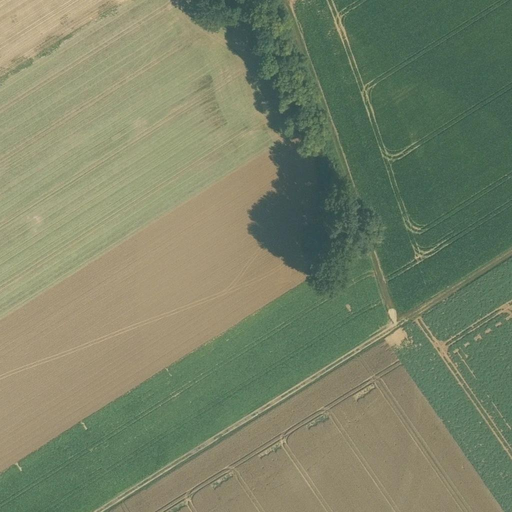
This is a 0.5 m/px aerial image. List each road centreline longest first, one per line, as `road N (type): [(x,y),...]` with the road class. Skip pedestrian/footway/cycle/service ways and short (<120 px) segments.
road 1 (track): [(511,253),(112,511)]
road 2 (track): [(291,0),(334,111),(337,162),(356,175),(380,219),(372,258),(399,323)]
